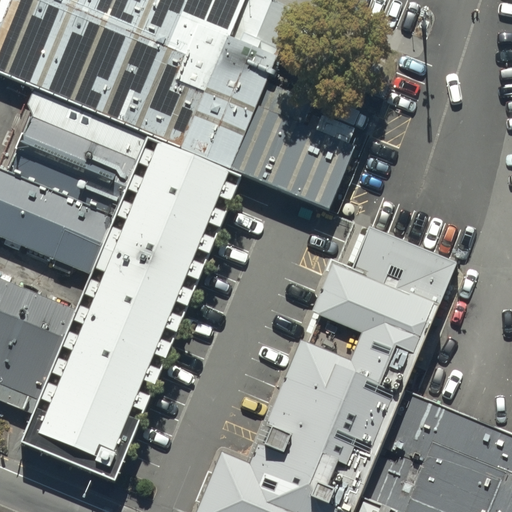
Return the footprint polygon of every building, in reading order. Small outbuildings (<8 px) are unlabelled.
[(237,171),(329,211),(357,150),(253,102),(298,0),(296,0),(0,0),(0,67),(34,83),(144,131),(237,171)] [(144,131),(34,83),(27,106),(35,110),(13,161),(0,155),(0,232),(87,269),(144,131)] [(237,171),(144,131),(87,269),(73,303),(35,394),(18,436),(112,474),(237,171)] [(225,458),(202,511),(353,511),(359,498),(361,493),(406,384),(456,264),(368,228),(350,272),(332,265),(310,320),(298,347),(249,464),(249,467),(225,458)] [(0,379),(35,394),(73,303),(0,272),(0,379)] [(511,511),(511,429),(406,384),(361,493),(400,511),(399,511),(511,511)] [(365,500),(359,498),(353,511),(394,511),(365,500)]
